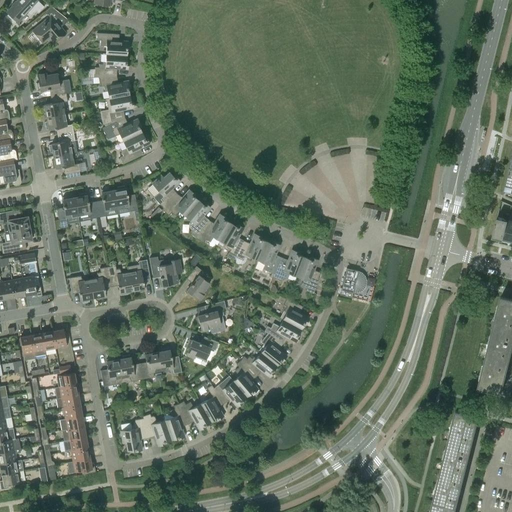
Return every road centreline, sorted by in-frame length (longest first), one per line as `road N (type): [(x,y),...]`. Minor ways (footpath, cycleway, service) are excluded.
road 1 (residential): [(88,347),(109,461),(125,467),(225,432),(287,378),(326,315),(338,258),(237,209),(169,146)]
road 2 (residential): [(169,146),(149,105),(145,29),(135,22),(101,16),(68,43),(20,65)]
road 3 (tertiary): [(440,252),(504,0)]
road 4 (tertiary): [(353,443),(403,372),(440,252)]
road 5 (tertiary): [(185,511),(271,495),(353,443)]
road 6 (residential): [(82,317),(150,304),(166,312),(161,332),(88,347)]
road 7 (residential): [(42,185),(112,172),(169,146)]
road 8 (residential): [(42,185),(20,65)]
road 9 (residential): [(63,305),(42,185)]
